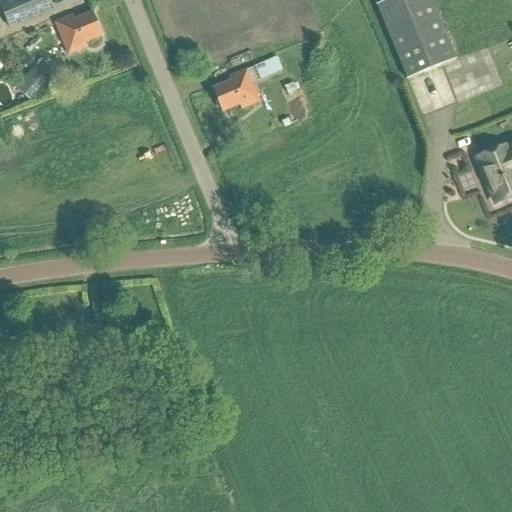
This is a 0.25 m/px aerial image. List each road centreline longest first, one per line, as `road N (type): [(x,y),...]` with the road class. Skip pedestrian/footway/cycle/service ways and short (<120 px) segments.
road 1 (tertiary): [(234,251),(415,250),(511,269)]
road 2 (unclassified): [(234,251),(131,0)]
road 3 (tertiary): [(0,278),(234,251)]
